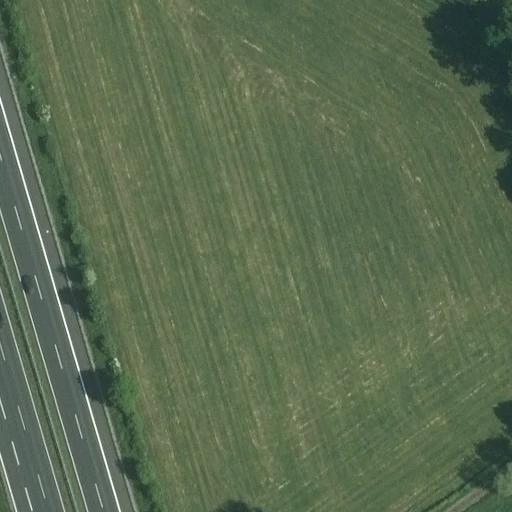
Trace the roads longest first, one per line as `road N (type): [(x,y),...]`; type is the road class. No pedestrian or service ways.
road 1 (motorway): [(100,511),(0,165)]
road 2 (motorway): [(0,370),(41,511)]
